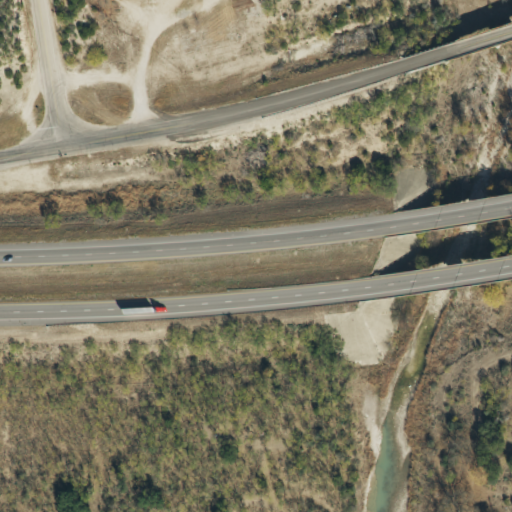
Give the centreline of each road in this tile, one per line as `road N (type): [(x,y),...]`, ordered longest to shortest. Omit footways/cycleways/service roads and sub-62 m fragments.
road 1 (motorway): [(381,229),(0,258)]
road 2 (motorway): [(0,317),(367,291)]
road 3 (secondary): [(401,67),(257,109),(62,150)]
road 4 (secondary): [(37,0),(62,150)]
road 5 (motorway): [(367,291),(511,267)]
road 6 (motorway): [(511,208),(381,229)]
